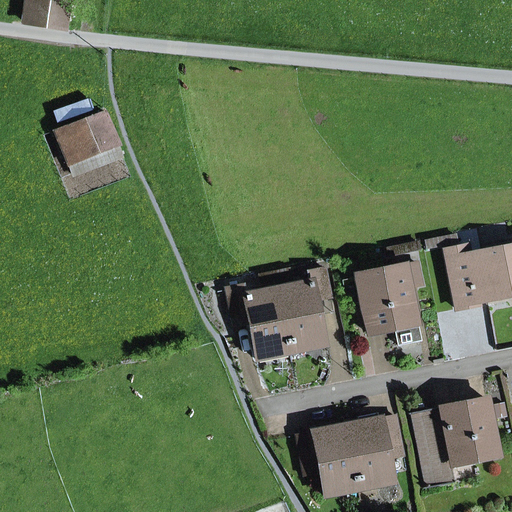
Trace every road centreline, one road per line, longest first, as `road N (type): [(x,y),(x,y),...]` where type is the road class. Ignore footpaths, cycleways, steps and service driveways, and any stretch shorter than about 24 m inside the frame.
road 1 (residential): [(0,27),(511,81)]
road 2 (residential): [(264,407),(511,359)]
